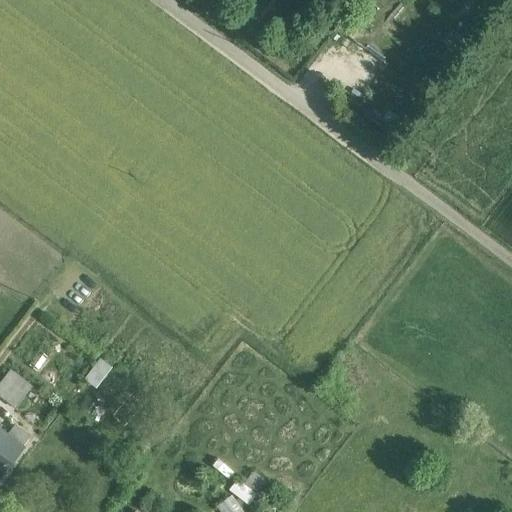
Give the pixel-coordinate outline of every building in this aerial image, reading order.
[(97,367),(87,380),(96,388),(106,375),(97,367)] [(32,387),(10,371),(0,384),(0,395),(16,408),(32,387)] [(0,431),(0,477),(0,478),(22,449),(0,431)] [(256,495),(237,480),(229,490),(234,494),(241,499),(249,505),(256,495)] [(241,499),(234,494),(232,496),(241,509),(246,505),(241,499)] [(232,496),(217,507),(221,511),(243,511),(241,509),(232,496)]
